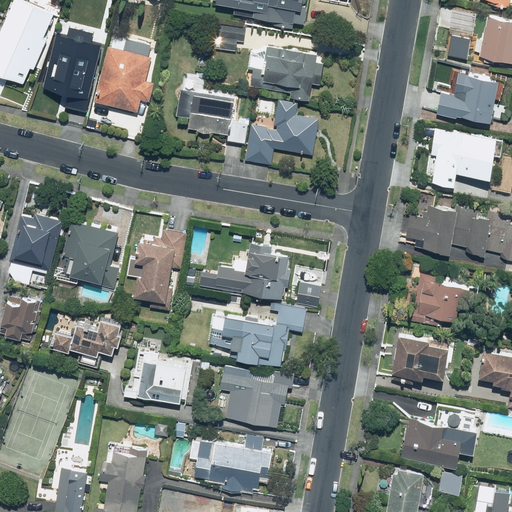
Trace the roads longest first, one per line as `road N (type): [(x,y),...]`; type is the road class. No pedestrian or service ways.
road 1 (residential): [(367,214),(131,171),(0,136)]
road 2 (residential): [(317,511),(367,214)]
road 3 (residential): [(367,214),(404,0)]
